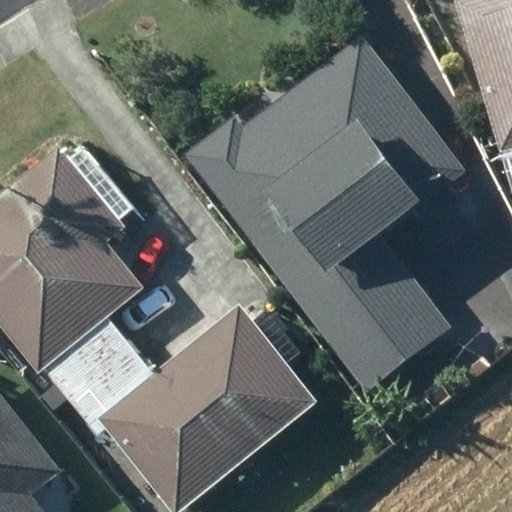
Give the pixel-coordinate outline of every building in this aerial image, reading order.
[(511,0),(484,0),(480,1),(511,121),(511,0)] [(244,122),(198,157),(377,393),(461,330),(395,243),(447,204),(443,200),(477,174),(375,39),(252,132),(244,122)] [(77,150),(0,209),(0,308),(52,375),(56,372),(80,402),(145,352),(120,320),(157,291),(120,244),(139,229),(77,150)] [(304,365),(314,358),(280,314),(269,322),(257,306),(165,378),(145,352),(80,402),(108,438),(120,428),(185,511),(197,511),(335,405),(304,365)] [(0,511),(54,511),(44,498),(73,475),(0,383),(0,511)]
